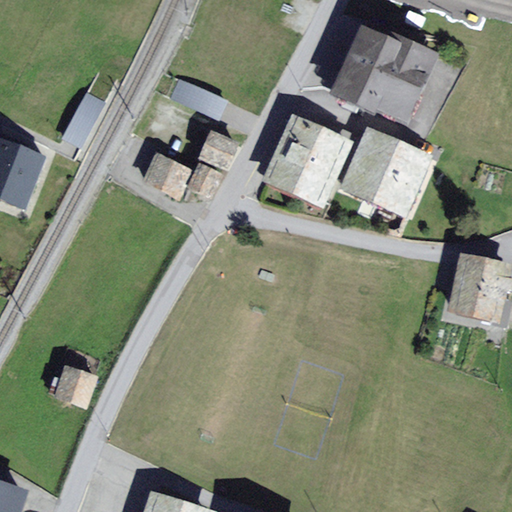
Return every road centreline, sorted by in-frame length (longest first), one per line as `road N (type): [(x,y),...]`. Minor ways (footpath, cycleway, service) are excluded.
road 1 (unclassified): [(70,511),(126,357),(219,207)]
road 2 (unclassified): [(219,207),(402,248),(477,252),(511,242)]
road 3 (unclassified): [(262,131),(324,0)]
